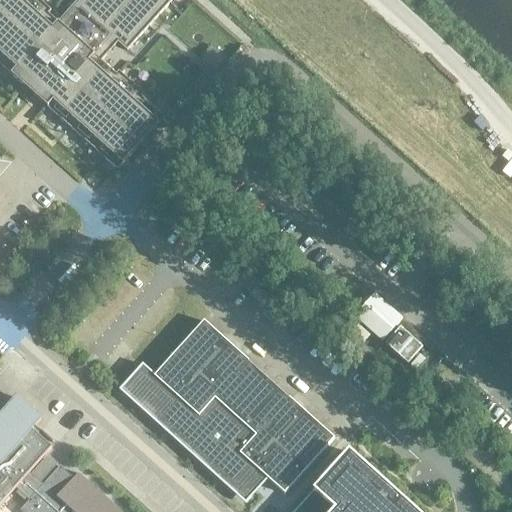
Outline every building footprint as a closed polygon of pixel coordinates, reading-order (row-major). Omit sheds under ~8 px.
[(0,0),(0,65),(117,171),(164,119),(141,98),(144,95),(119,73),(116,75),(102,62),(118,44),(127,52),(173,0),(79,0),(58,23),(48,15),(51,12),(38,0),(0,0)] [(401,319),(375,296),(355,318),(382,342),(401,319)] [(143,365),(124,386),(126,387),(125,387),(137,398),(132,403),(166,433),(170,428),(195,450),(190,455),(204,467),(208,462),(245,495),(263,475),(284,495),(334,439),(320,426),(317,423),(290,399),(289,399),(248,363),(249,362),(205,322),(155,377),(143,365)] [(400,329),(385,345),(408,365),(423,349),(400,329)] [(120,511),(79,475),(74,480),(60,468),(44,486),(30,474),(52,449),(32,431),(42,420),(18,399),(0,418),(0,507),(16,489),(30,502),(20,511),(120,511)] [(414,511),(350,453),(296,511),(414,511)]
